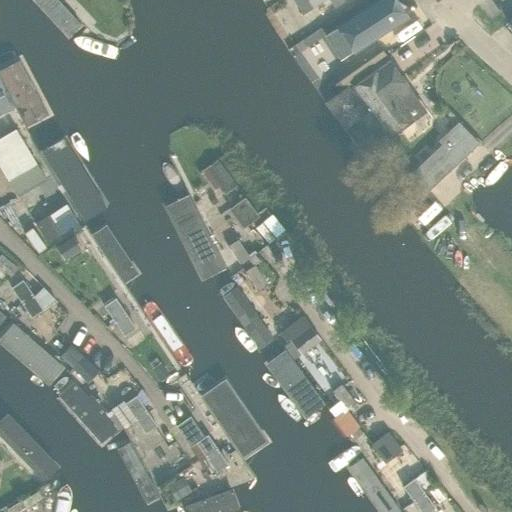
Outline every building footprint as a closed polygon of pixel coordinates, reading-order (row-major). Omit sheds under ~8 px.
[(31,0),(68,41),(82,28),(57,0),(31,0)] [(355,50),(409,14),(400,0),(375,0),(338,24),(355,50)] [(330,77),(339,91),(370,68),(386,57),(377,44),(330,77)] [(0,91),(1,93),(19,82),(0,45),(0,91)] [(386,57),(370,68),(374,73),(378,70),(389,62),(386,57)] [(391,61),(355,86),(392,138),(415,121),(397,95),(409,86),(391,61)] [(335,118),(358,102),(353,93),(347,85),(339,91),(323,101),(335,118)] [(10,96),(30,136),(46,128),(25,88),(10,96)] [(477,143),(458,124),(440,141),(443,144),(418,168),(435,185),(477,143)] [(0,168),(7,181),(37,164),(16,128),(0,137),(0,168)] [(109,207),(68,137),(42,152),(83,222),(109,207)] [(224,193),(236,185),(228,175),(226,170),(217,159),(205,167),(224,193)] [(183,193),(163,202),(208,283),(223,274),(183,193)] [(141,275),(109,227),(94,238),(126,286),(141,275)] [(63,261),(81,249),(73,236),(55,248),(63,261)] [(239,264),(249,257),(238,239),(228,245),(239,264)] [(0,268),(10,277),(18,268),(1,253),(0,254),(0,268)] [(256,290),(266,283),(254,264),(243,271),(256,290)] [(21,303),(32,295),(22,281),(11,288),(21,303)] [(45,304),(52,297),(42,287),(35,294),(45,304)] [(234,290),(211,305),(256,366),(280,348),(234,290)] [(32,295),(21,303),(31,317),(42,310),(32,295)] [(114,321),(124,314),(114,299),(104,306),(114,321)] [(191,354),(154,301),(148,300),(143,304),(142,309),(178,363),(185,364),(191,361),(191,354)] [(124,314),(114,321),(124,335),(135,328),(124,314)] [(0,340),(0,353),(41,392),(62,374),(11,329),(0,340)] [(76,343),(64,354),(91,382),(103,371),(76,343)] [(332,425),(281,356),(258,373),(308,441),(332,425)] [(160,381),(169,375),(160,362),(151,368),(160,381)] [(272,442),(225,377),(197,397),(243,462),(272,442)] [(344,408),(354,401),(341,383),(331,390),(344,408)] [(74,386),(58,401),(102,448),(118,433),(74,386)] [(135,418),(146,411),(136,397),(125,404),(123,400),(111,409),(123,427),(135,418)] [(146,411),(135,418),(145,433),(156,425),(146,411)] [(42,453),(9,419),(0,427),(0,431),(30,464),(42,453)] [(356,447),(366,439),(353,421),(343,428),(356,447)] [(199,461),(217,449),(206,435),(189,447),(199,461)] [(161,496),(132,440),(117,448),(146,504),(161,496)] [(217,449),(199,461),(199,462),(206,457),(216,472),(227,464),(217,449)] [(400,511),(401,511),(362,456),(346,468),(377,511),(400,511)] [(177,503),(193,492),(182,476),(166,487),(177,503)] [(421,511),(428,511),(434,508),(414,479),(403,487),(421,511)] [(68,511),(71,494),(71,489),(69,484),(64,483),(60,487),(57,492),(53,511),(68,511)] [(177,511),(225,511),(244,505),(238,490),(177,511)] [(8,511),(18,511),(42,498),(37,491),(22,500),(21,499),(6,508),(8,511)]
